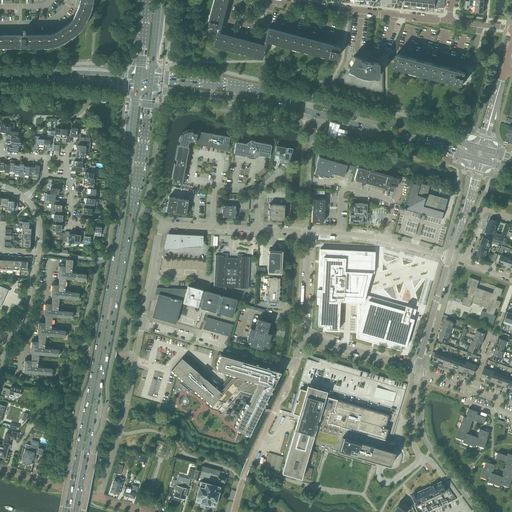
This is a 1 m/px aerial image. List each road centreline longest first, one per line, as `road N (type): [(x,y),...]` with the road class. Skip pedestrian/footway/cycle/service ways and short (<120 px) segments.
road 1 (primary): [(137,85),(67,511)]
road 2 (primary): [(75,511),(149,89)]
road 3 (secondary): [(304,109),(479,160)]
road 4 (residential): [(101,499),(143,323)]
road 5 (secondary): [(482,149),(309,99)]
road 6 (secondary): [(309,99),(150,76)]
road 7 (residential): [(296,366),(143,323)]
road 8 (secondary): [(149,89),(304,109)]
road 9 (residential): [(143,323),(162,226),(213,226)]
road 10 (tertiary): [(138,76),(0,74)]
road 11 (tertiary): [(0,83),(137,85)]
